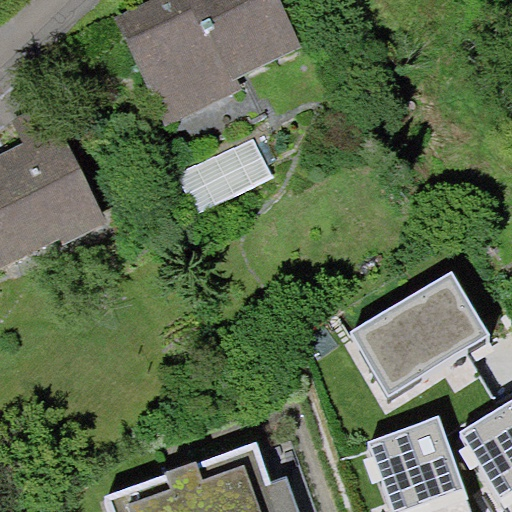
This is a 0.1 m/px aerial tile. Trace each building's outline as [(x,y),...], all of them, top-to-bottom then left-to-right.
[(311,63),(284,0),(178,0),(123,23),(171,138),(248,106),(242,92),(311,63)] [(0,280),(119,232),(67,108),(21,127),(33,154),(0,167),(0,280)] [(260,143),(182,174),(201,221),(279,190),(260,143)] [(490,334),(451,270),(349,332),(388,397),(422,377),(426,382),(467,357),(463,350),(490,334)] [(511,511),(511,398),(458,431),(500,502),(501,502),(507,511),(511,511)] [(469,498),(439,415),(366,441),(391,511),(471,511),(466,498),(469,498)] [(274,443),(108,501),(112,511),(317,511),(306,478),(289,484),(274,443)]
